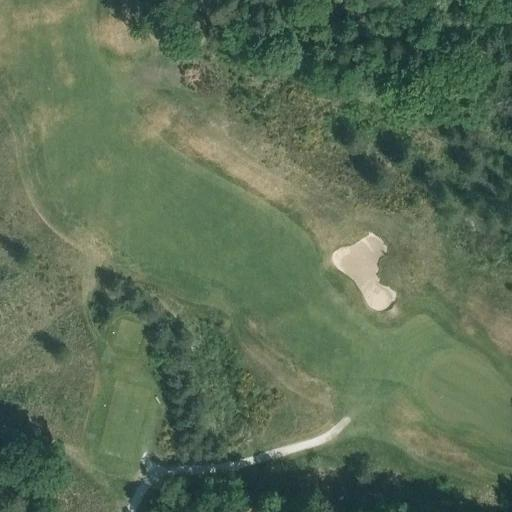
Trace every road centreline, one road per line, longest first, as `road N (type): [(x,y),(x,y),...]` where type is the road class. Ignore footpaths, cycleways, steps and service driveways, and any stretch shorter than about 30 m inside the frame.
road 1 (track): [(346,417),(325,437),(268,456),(160,471),(128,511)]
road 2 (track): [(0,429),(151,475)]
